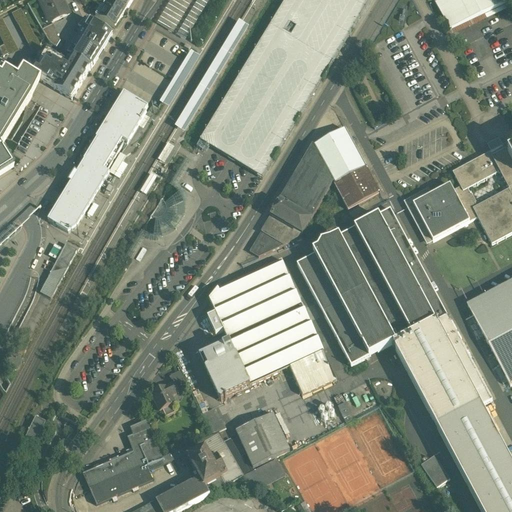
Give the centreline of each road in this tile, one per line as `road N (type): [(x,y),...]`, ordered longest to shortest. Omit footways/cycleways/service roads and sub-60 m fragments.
road 1 (unclassified): [(384,0),(243,233),(65,476),(62,511)]
road 2 (tertiary): [(129,41),(66,146),(0,210)]
